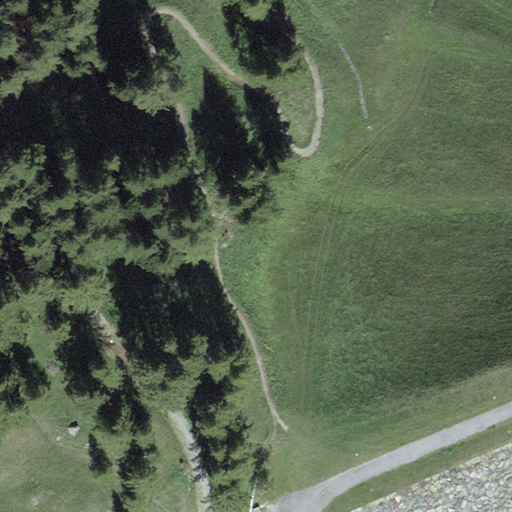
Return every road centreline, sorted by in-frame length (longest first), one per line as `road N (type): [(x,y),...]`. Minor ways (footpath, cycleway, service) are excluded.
road 1 (track): [(310,511),(344,481),(511,410)]
road 2 (track): [(203,511),(199,472),(179,421),(94,321)]
